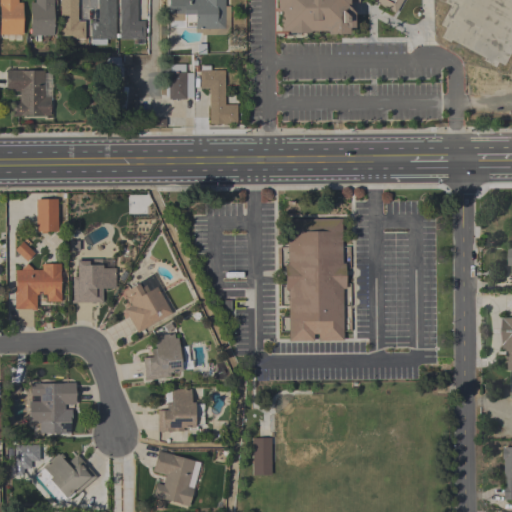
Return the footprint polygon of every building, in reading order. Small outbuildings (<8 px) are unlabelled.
[(0,0),(17,0),(17,3),(22,3),(22,35),(0,35),(0,0)] [(52,0),(52,35),(29,35),(29,3),(34,3),(34,0),(52,0)] [(76,0),(76,21),(84,21),(84,39),(59,39),(59,0),(76,0)] [(97,21),(97,0),(114,0),(115,39),(105,39),(105,45),(90,45),(90,22),(97,21)] [(136,0),(136,21),(144,21),(144,39),(119,39),(119,0),(136,0)] [(168,0),(224,0),(224,6),(229,7),(229,35),(200,35),(200,33),(194,33),(194,28),(169,27),(169,14),(168,14),(168,0)] [(348,0),(348,8),(352,13),(353,28),(348,28),(348,34),(326,34),(326,31),(309,31),(309,33),(287,33),(287,31),(278,31),(278,10),(276,10),(276,0),(348,0)] [(401,0),(394,13),(370,0),(401,0)] [(192,98),(185,98),(185,99),(167,99),(167,97),(165,97),(165,81),(167,81),(167,72),(169,72),(169,64),(184,64),(184,72),(185,72),(185,73),(192,73),(192,98)] [(223,105),(236,105),(236,124),(209,124),(208,89),(199,89),(199,70),(200,70),(200,66),(209,66),(209,70),(223,70),(223,105)] [(49,117),(40,117),(40,116),(22,115),(22,116),(11,116),(11,102),(18,102),(18,92),(5,92),(5,70),(20,70),(20,71),(43,71),(43,98),(49,98),(49,117)] [(35,231),(35,200),(56,200),(56,231),(46,231),(46,233),(40,233),(40,231),(35,231)] [(279,217),(338,217),(336,339),(277,338),(279,217)] [(14,250),(21,242),(33,254),(26,262),(14,250)] [(102,302),(72,303),(71,277),(76,277),(76,261),(77,261),(77,259),(101,259),(101,265),(102,265),(102,268),(114,268),(115,289),(102,289),(102,302)] [(60,302),(46,302),(46,295),(35,295),(35,310),(30,310),(30,309),(14,309),(14,292),(15,292),(15,270),(21,270),(21,269),(26,264),(31,269),(31,270),(41,270),(41,264),(60,264),(60,302)] [(174,310),(170,312),(171,313),(136,333),(123,310),(130,306),(129,304),(128,304),(124,297),(125,297),(123,292),(138,284),(137,282),(152,273),(174,310)] [(503,318),(511,318),(511,371),(508,371),(508,363),(507,363),(507,349),(503,349),(503,318)] [(142,358),(151,357),(150,349),(155,349),(153,336),(173,334),(174,339),(177,338),(178,347),(182,347),(183,361),(180,362),(181,372),(169,373),(170,377),(144,380),(142,358)] [(30,384),(62,384),(62,383),(74,383),(74,405),(64,405),(64,410),(71,410),(71,423),(69,423),(69,434),(61,434),(38,433),(38,423),(28,423),(28,401),(30,401),(30,384)] [(157,432),(156,411),(166,411),(166,403),(170,403),(170,389),(190,389),(191,403),(194,403),(194,416),(202,416),(202,425),(196,425),(196,430),(188,431),(187,428),(182,428),(182,432),(157,432)] [(270,475),(252,475),(252,438),(270,438),(270,475)] [(13,444),(38,444),(38,460),(29,460),(29,468),(22,468),(22,475),(13,475),(13,444)] [(511,500),(505,500),(505,460),(503,460),(503,447),(511,447),(511,500)] [(188,507),(161,499),(161,500),(151,498),(155,484),(162,486),(165,475),(151,472),(157,451),(171,455),(194,462),(187,487),(192,489),(188,507)] [(95,477),(76,494),(73,491),(65,498),(64,497),(58,502),(35,475),(43,469),(42,468),(57,454),(58,455),(60,453),(64,458),(62,459),(65,464),(76,455),(95,477)]
